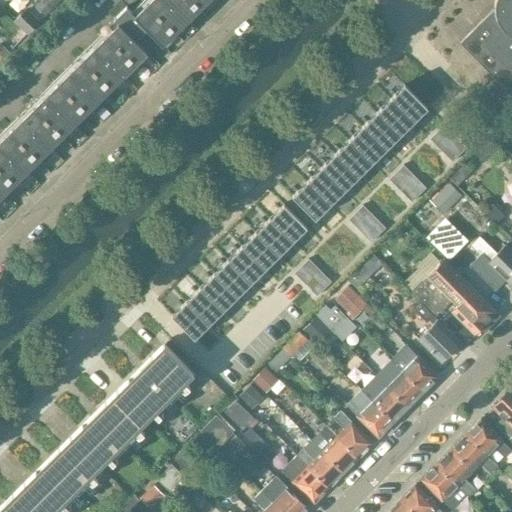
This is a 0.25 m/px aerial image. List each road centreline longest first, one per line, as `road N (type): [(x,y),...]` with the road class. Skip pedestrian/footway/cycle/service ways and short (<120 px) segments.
road 1 (residential): [(0,425),(407,20)]
road 2 (residential): [(254,0),(0,254)]
road 3 (residential): [(336,511),(511,335)]
